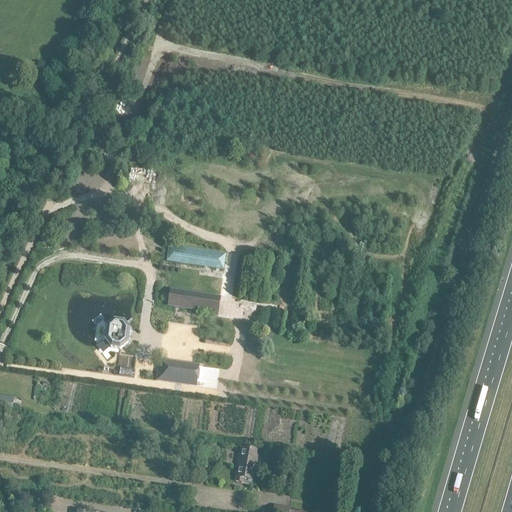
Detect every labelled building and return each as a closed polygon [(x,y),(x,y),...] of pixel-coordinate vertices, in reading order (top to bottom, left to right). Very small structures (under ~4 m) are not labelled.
[(169,246),(166,262),(224,271),(226,254),(169,246)] [(220,298),(171,291),(168,307),(218,314),(220,298)] [(128,344),(130,330),(124,322),(115,321),(107,327),(105,341),(111,349),(120,350),(128,344)] [(160,361),(157,381),(197,387),(200,367),(160,361)] [(0,409),(12,411),(14,399),(0,396),(0,409)] [(252,485),(253,481),(258,452),(241,449),(236,478),(235,482),(252,485)]
